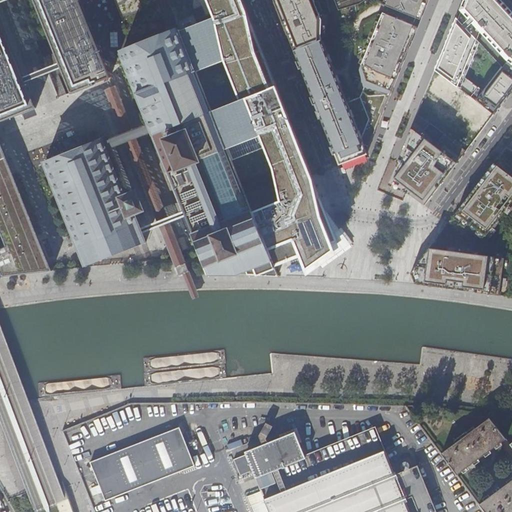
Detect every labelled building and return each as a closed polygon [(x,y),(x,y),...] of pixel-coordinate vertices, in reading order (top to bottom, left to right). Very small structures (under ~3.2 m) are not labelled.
[(5,0),(0,2),(0,9),(22,0),(5,0)] [(104,84),(113,80),(96,36),(83,3),(91,0),(34,0),(61,66),(64,72),(73,97),(96,88),(95,86),(99,84),(99,86),(104,84)] [(204,0),(213,21),(182,33),(198,72),(224,61),(237,94),(210,105),(275,267),(299,258),(306,276),(336,255),(332,245),(338,243),(330,223),(325,210),(313,179),(311,176),(280,98),(256,34),(242,0),(204,0)] [(274,0),(277,6),(295,53),(323,42),(322,39),(322,19),(314,0),(274,0)] [(333,0),(338,12),(360,6),(367,0),(333,0)] [(388,0),(386,6),(421,20),(429,0),(388,0)] [(511,11),(501,0),(464,0),(436,71),(443,76),(447,80),(462,91),(476,102),(494,115),(511,91),(511,11)] [(418,27),(421,20),(386,6),(383,13),(418,27)] [(347,103),(367,152),(384,110),(418,27),(383,13),(362,66),(367,82),(361,97),(347,103)] [(0,124),(37,110),(28,87),(25,80),(0,14),(0,124)] [(198,72),(182,33),(123,56),(151,127),(154,133),(185,213),(187,219),(204,260),(210,276),(238,276),(246,272),(247,276),(278,277),(275,267),(210,105),(198,72)] [(347,103),(323,42),(295,53),(298,61),(330,142),(339,165),(367,155),(367,152),(347,103)] [(25,66),(28,75),(44,69),(40,60),(25,66)] [(61,66),(25,80),(28,87),(64,72),(61,66)] [(191,272),(113,80),(104,84),(180,277),(191,272)] [(449,107),(462,91),(447,80),(444,84),(440,82),(434,87),(438,91),(435,95),(449,107)] [(452,140),(466,151),(474,141),(481,131),(463,117),(459,114),(453,109),(449,107),(435,95),(429,91),(411,109),(418,114),(422,118),(434,106),(443,113),(444,115),(457,124),(456,126),(452,124),(449,129),(456,135),(452,140)] [(463,117),(481,131),(487,123),(494,115),(476,102),(463,117)] [(422,118),(418,114),(388,187),(411,195),(425,205),(466,151),(452,140),(422,118)] [(151,127),(106,146),(108,152),(154,133),(151,127)] [(0,231),(6,248),(0,250),(0,272),(2,278),(53,272),(12,171),(14,170),(14,169),(15,167),(14,166),(13,165),(12,164),(10,163),(9,164),(0,139),(0,231)] [(80,249),(85,262),(87,268),(147,244),(145,239),(144,236),(142,230),(140,226),(135,212),(137,211),(138,212),(144,210),(138,194),(127,199),(108,152),(106,146),(104,140),(46,163),(80,249)] [(511,149),(509,147),(508,147),(450,223),(486,236),(511,201),(511,149)] [(185,213),(142,230),(144,236),(187,219),(185,213)] [(504,258),(430,249),(411,274),(416,286),(499,296),(504,258)] [(490,419),(442,455),(458,476),(507,440),(490,419)] [(106,502),(195,466),(180,428),(91,462),(106,502)] [(436,511),(418,467),(395,476),(376,428),(305,457),(295,434),(247,454),(248,456),(235,461),(241,477),(254,472),(266,501),(270,511),(436,511)] [(231,450),(243,446),(241,441),(229,445),(231,450)] [(511,511),(511,481),(480,505),(484,511),(511,511)] [(178,504),(190,503),(189,493),(177,494),(178,504)] [(270,511),(266,501),(251,507),(252,511),(270,511)]
